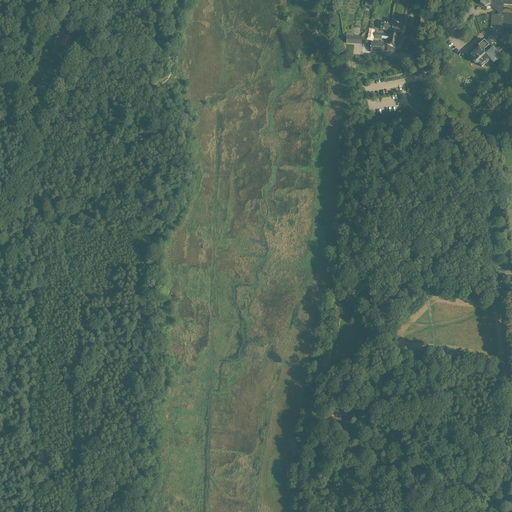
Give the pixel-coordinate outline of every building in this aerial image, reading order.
[(484,41),(484,40),(478,45),(479,47),(471,54),(474,58),(473,58),(472,61),(475,64),(478,64),(478,63),(481,67),(490,59),(493,63),(501,56),(499,54),(500,53),(499,52),(506,45),(509,42),(508,42),(511,38),(511,36),(509,33),(509,31),(502,31),(502,27),(511,27),(511,0),(479,0),(480,3),(484,6),(487,5),(498,12),(498,15),(492,14),(490,27),(490,35),(484,41)] [(390,31),(392,24),(381,22),(380,29),(387,30),(387,34),(386,39),(385,44),(398,46),(400,33),(390,31)] [(403,26),(392,24),(390,31),(400,33),(404,33),(406,26),(403,26)] [(353,33),(346,32),(346,44),(362,44),(362,36),(353,36),(353,33)] [(71,40),(68,39),(64,38),(61,48),(68,50),(71,41),(71,40)] [(370,52),(383,53),(384,42),(371,41),(364,41),(363,48),(370,49),(370,52)]
